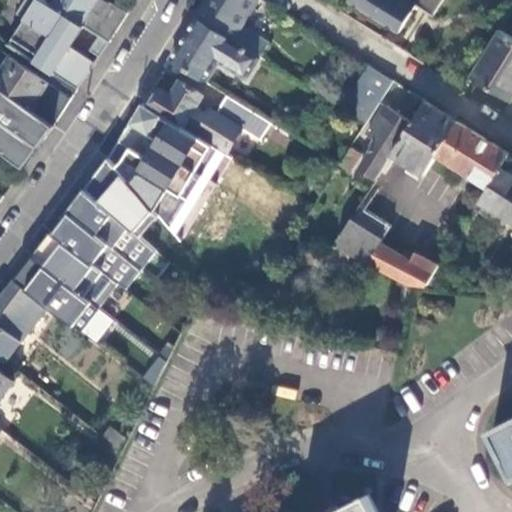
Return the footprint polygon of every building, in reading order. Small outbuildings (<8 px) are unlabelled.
[(101,58),(111,42),(48,1),(46,0),(25,0),(17,14),(25,20),(13,38),(43,58),(39,64),(79,89),(98,63),(72,47),(85,28),(100,37),(91,51),(101,58)] [(49,0),(48,1),(111,42),(129,14),(119,8),(124,0),(49,0)] [(258,0),(207,0),(198,16),(262,57),(266,60),(274,47),(242,27),(258,0)] [(416,6),(434,16),(444,0),(351,0),(351,1),(402,31),(416,6)] [(249,78),(262,57),(198,16),(175,52),(171,59),(206,82),(220,60),(249,78)] [(511,36),(500,29),(470,76),(510,101),(511,98),(511,36)] [(0,150),(24,169),(54,125),(61,115),(42,101),(39,105),(35,102),(42,94),(46,97),(54,86),(12,56),(6,65),(0,60),(0,150)] [(366,125),(395,79),(369,63),(353,88),(361,95),(357,102),(351,101),(345,111),(366,125)] [(162,88),(151,105),(227,153),(242,128),(261,140),(272,124),(229,96),(218,112),(210,106),(209,108),(210,108),(207,113),(197,107),(206,94),(183,79),(173,94),(162,88)] [(439,155),(460,120),(427,100),(413,123),(394,153),(427,175),(439,155)] [(146,101),(110,155),(140,189),(181,243),(234,157),(227,153),(151,105),(146,101)] [(394,153),(413,123),(394,111),(393,112),(386,108),(383,113),(381,112),(367,133),(376,139),(372,146),(374,147),(361,168),(378,179),(394,153)] [(504,166),(511,152),(460,120),(439,155),(491,187),(504,166)] [(362,155),(352,148),(341,165),(350,171),(362,155)] [(140,189),(110,155),(54,231),(95,262),(132,211),(125,203),(140,189)] [(511,171),(504,166),(491,187),(482,201),(511,220),(511,171)] [(324,267),(371,266),(385,243),(395,227),(362,205),(324,267)] [(54,231),(35,255),(99,304),(119,279),(95,262),(54,231)] [(431,285),(435,278),(442,266),(421,252),(414,262),(385,243),(371,266),(412,282),(431,285)] [(35,255),(16,279),(50,305),(81,328),(99,304),(35,255)] [(431,285),(445,286),(448,279),(435,278),(431,285)] [(0,321),(23,340),(50,305),(16,279),(0,300),(0,321)] [(23,340),(0,321),(0,356),(6,361),(23,340)] [(0,369),(0,397),(13,380),(0,369)] [(511,422),(493,432),(511,471),(511,422)] [(106,427),(97,447),(117,456),(126,436),(106,427)] [(380,511),(371,493),(341,509),(339,504),(324,511),(380,511)]
